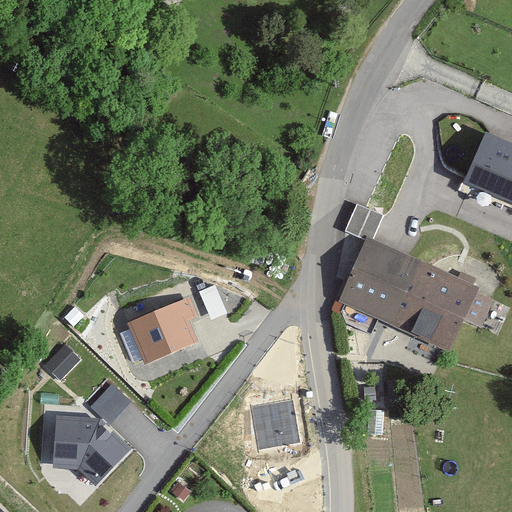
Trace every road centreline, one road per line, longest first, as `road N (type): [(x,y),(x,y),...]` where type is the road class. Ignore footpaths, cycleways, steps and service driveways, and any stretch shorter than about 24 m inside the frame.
road 1 (residential): [(422,0),(383,50),(352,118),(306,301)]
road 2 (residential): [(306,301),(291,306),(126,511)]
road 3 (residential): [(306,301),(344,480),(343,511)]
